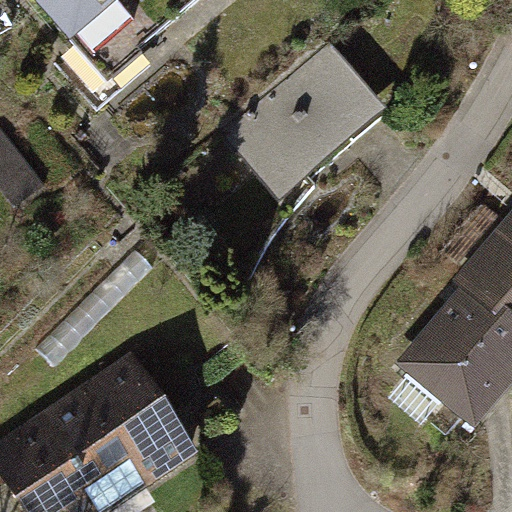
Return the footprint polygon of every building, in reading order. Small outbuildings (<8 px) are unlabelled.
[(38,0),(71,40),(120,0),(38,0)] [(333,39),(220,130),(278,200),(390,109),(333,39)] [(3,133),(0,135),(0,187),(15,208),(43,186),(3,133)] [(511,216),(449,290),(458,297),(402,363),(476,425),(511,382),(511,216)] [(127,352),(0,436),(0,495),(7,491),(20,511),(108,511),(195,454),(127,352)]
